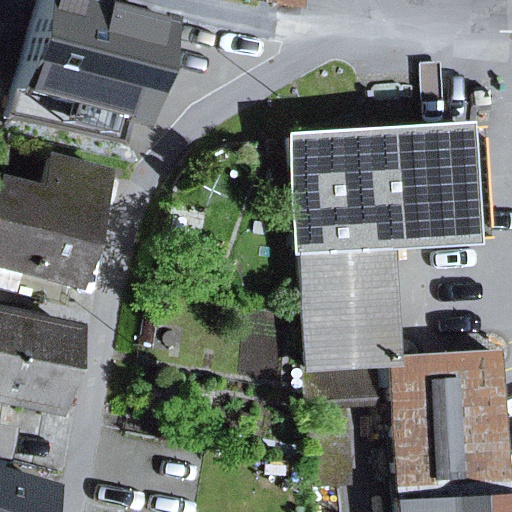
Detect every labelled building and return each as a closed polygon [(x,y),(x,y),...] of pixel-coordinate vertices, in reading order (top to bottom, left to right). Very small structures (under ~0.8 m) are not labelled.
[(63,105),(109,118),(138,9),(104,0),(73,0),(67,27),(34,18),(8,116),(57,129),(63,105)] [(285,139),(303,369),(382,364),(382,359),(385,359),(378,246),(464,241),(457,128),(285,139)] [(0,184),(0,266),(71,286),(100,174),(46,160),(37,194),(0,184)] [(0,459),(3,460),(10,431),(0,429),(0,395),(52,410),(69,331),(0,315),(0,459)] [(501,511),(490,352),(385,359),(382,359),(382,364),(391,511),(501,511)] [(0,511),(40,511),(46,491),(0,476),(0,511)]
